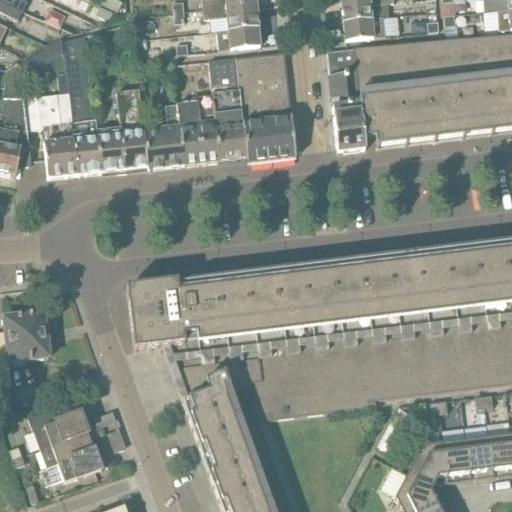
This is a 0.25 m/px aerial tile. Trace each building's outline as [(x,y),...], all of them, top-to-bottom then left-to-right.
[(0,0),(0,5),(22,16),(26,7),(15,1),(14,2),(8,0),(0,0)] [(202,14),(255,8),(253,0),(223,0),(224,2),(201,5),(202,14)] [(343,26),(372,23),(371,10),(393,8),(392,0),(374,0),(341,4),(343,26)] [(508,15),(511,14),(511,0),(483,0),(484,3),(507,2),(508,15)] [(0,16),(17,25),(22,16),(0,5),(0,16)] [(173,18),(183,17),(182,7),(172,8),(173,18)] [(67,15),(51,8),(45,22),(61,28),(67,15)] [(227,35),(257,33),(255,8),(202,14),(203,25),(225,22),(227,35)] [(496,16),(498,36),(511,34),(511,14),(508,15),(496,16)] [(174,29),(184,28),(183,17),(173,18),(174,29)] [(455,30),(454,19),(443,20),(444,31),(455,30)] [(345,46),(385,42),(383,22),(372,23),(343,26),(345,46)] [(427,38),(438,37),(437,26),(426,27),(427,38)] [(259,52),(258,51),(257,33),(227,35),(216,35),(218,56),(259,52)] [(511,39),(354,53),(357,81),(360,108),(364,148),(365,148),(364,143),(374,141),(376,152),(378,152),(378,151),(404,148),(404,149),(407,149),(407,147),(433,144),(433,145),(435,145),(435,144),(461,141),(462,142),(464,142),(464,140),(490,137),(490,138),(493,138),(492,137),(511,134),(511,39)] [(101,177),(96,135),(95,125),(93,125),(83,41),(61,47),(63,60),(64,75),(71,143),(76,179),(101,177)] [(19,71),(20,84),(63,60),(61,47),(61,45),(20,69),(20,71),(19,71)] [(177,61),(187,60),(186,49),(176,50),(177,61)] [(330,85),(357,81),(354,53),(327,56),(330,85)] [(295,163),(291,123),(284,58),(263,60),(235,63),(246,164),(254,163),(254,168),(295,163)] [(217,167),(246,164),(235,63),(208,66),(211,100),(209,100),(217,167)] [(0,113),(0,123),(26,127),(23,104),(20,84),(19,71),(6,79),(0,113)] [(47,183),(76,179),(71,143),(64,75),(57,75),(57,79),(55,79),(57,100),(23,104),(26,127),(29,153),(43,152),(47,183)] [(332,111),(360,108),(357,81),(330,85),(332,111)] [(101,177),(147,171),(143,134),(139,94),(115,97),(119,132),(96,135),(101,177)] [(184,170),(217,167),(209,100),(193,102),(193,103),(179,107),(179,109),(178,109),(184,170)] [(365,154),(364,148),(360,108),(332,111),(333,113),(332,113),(337,157),(365,154)] [(147,174),(167,172),(184,170),(178,109),(176,109),(176,110),(164,111),(166,131),(162,132),(143,134),(147,171),(147,174)] [(29,153),(26,127),(0,123),(0,177),(15,180),(17,170),(31,168),(29,153)] [(181,409),(222,394),(232,390),(251,388),(265,425),(375,412),(374,406),(511,388),(511,246),(506,247),(506,246),(503,247),(503,248),(477,251),(477,250),(475,250),(475,251),(449,254),(449,253),(446,254),(446,255),(420,258),(420,257),(418,257),(418,258),(392,262),(392,260),(389,261),(389,262),(363,265),(363,264),(360,264),(361,265),(335,269),(334,267),(332,268),(332,269),(306,272),(306,271),(303,271),(303,272),(277,276),(277,274),(275,275),(275,276),(249,279),(249,278),(246,278),(246,279),(220,283),(220,281),(217,282),(218,283),(192,286),(192,285),(189,285),(190,296),(178,298),(176,287),(126,293),(133,356),(161,352),(181,409)] [(0,336),(0,419),(15,417),(8,367),(48,363),(46,340),(43,317),(3,322),(4,336),(0,336)] [(192,437),(233,422),(222,394),(181,409),(192,437)] [(484,413),(492,412),(491,400),(482,401),(484,413)] [(475,414),(484,413),(482,401),(474,402),(475,414)] [(439,419),(447,417),(446,405),(437,406),(439,419)] [(430,420),(439,419),(437,406),(428,407),(430,420)] [(40,454),(87,437),(80,417),(64,423),(64,424),(55,427),(51,415),(29,423),(40,454)] [(202,465),(243,451),(233,422),(192,437),(202,465)] [(57,468),(94,455),(87,437),(40,454),(47,472),(57,468)] [(492,483),(511,480),(511,457),(510,439),(487,441),(492,483)] [(470,486),(492,483),(487,441),(464,444),(470,486)] [(453,488),(470,486),(464,444),(442,447),(447,485),(453,484),(453,488)] [(437,486),(447,485),(442,447),(422,449),(410,472),(437,486)] [(12,464),(21,461),(18,451),(8,455),(12,464)] [(212,493),(253,479),(243,451),(202,465),(212,493)] [(94,455),(57,468),(64,487),(84,480),(85,480),(101,475),(94,455)] [(24,469),(21,461),(12,464),(15,472),(24,469)] [(218,511),(249,511),(263,507),(253,479),(212,493),(218,511)] [(399,511),(419,511),(438,503),(433,493),(406,479),(394,501),(399,511)] [(31,509),(38,506),(33,489),(26,491),(31,509)] [(446,511),(443,506),(441,507),(438,503),(419,511),(446,511)]
